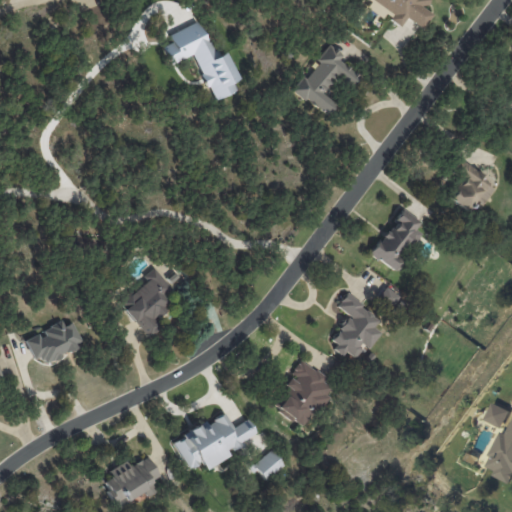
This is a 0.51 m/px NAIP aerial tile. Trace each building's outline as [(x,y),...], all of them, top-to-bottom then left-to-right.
[(421,28),(431,14),(421,7),(425,0),(373,0),(392,13),(387,20),(398,27),(405,17),(421,28)] [(191,54),(211,101),(234,90),(230,81),(235,79),(223,52),(213,56),(197,21),(166,34),(170,42),(161,46),(168,64),(191,54)] [(324,116),(334,104),(321,93),(334,76),(348,88),(357,76),(338,60),(343,55),(329,44),(316,60),(319,62),(305,79),(302,77),(292,88),(324,116)] [(459,160),(452,170),(462,178),(447,198),(465,211),(473,200),(480,206),(494,186),(459,160)] [(419,222),(401,209),(392,221),(369,254),(391,270),(418,232),(414,229),(419,222)] [(171,289),(155,269),(116,302),(146,337),(156,329),(150,322),(166,308),(159,299),(171,289)] [(375,299),(388,308),(397,296),(384,287),(375,299)] [(335,307),(348,315),(328,347),(342,356),(344,352),(353,358),(361,345),(367,349),(378,332),(371,328),(378,317),(343,295),(335,307)] [(73,322),(63,326),(61,321),(41,329),(42,333),(24,340),(31,359),(40,356),(42,361),(82,346),(73,322)] [(304,428),(329,386),(321,381),(324,376),(298,360),(283,385),(288,388),(282,398),(279,395),(271,408),(304,428)] [(510,412),(493,404),(485,421),(502,429),(510,412)] [(186,469),(198,463),(201,469),(225,456),(222,452),(255,435),(246,419),(231,427),(224,413),(205,423),(204,423),(170,440),(186,469)] [(511,421),(506,435),(501,432),(485,467),(496,471),(493,477),(511,485),(511,481),(511,421)] [(264,480),(282,464),(269,449),(251,465),(264,480)] [(106,470),(110,478),(101,482),(114,507),(142,493),(144,496),(154,491),(149,480),(156,477),(147,456),(128,466),(125,460),(106,470)]
